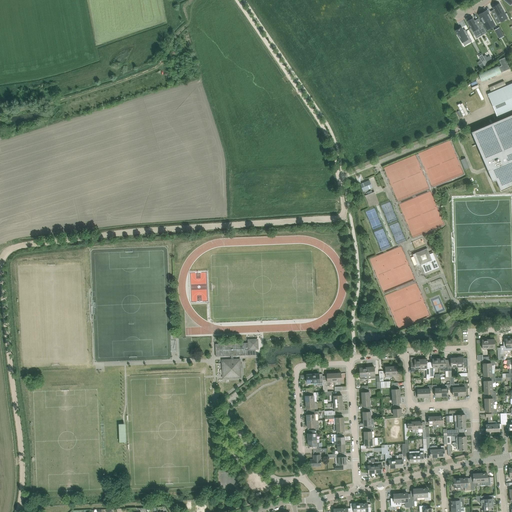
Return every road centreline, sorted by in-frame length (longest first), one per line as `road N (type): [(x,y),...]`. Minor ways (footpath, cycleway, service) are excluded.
road 1 (track): [(350,217),(19,245),(0,264)]
road 2 (track): [(18,511),(21,443),(0,264)]
road 3 (track): [(346,218),(326,131),(237,0)]
road 4 (residential): [(313,500),(302,478),(296,369),(349,363)]
road 5 (residential): [(358,489),(349,363)]
